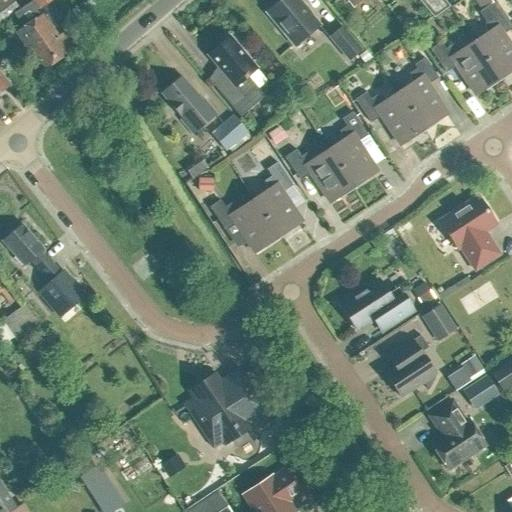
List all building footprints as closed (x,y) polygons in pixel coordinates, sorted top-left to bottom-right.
[(0,20),(20,5),(16,0),(8,0),(0,6),(0,20)] [(57,36),(42,13),(39,15),(36,10),(39,8),(39,9),(52,0),(31,0),(32,1),(13,14),(22,28),(15,33),(27,51),(30,48),(44,68),(65,54),(64,54),(72,48),(62,33),(57,36)] [(293,46),(319,25),(297,0),(280,0),(265,13),(293,46)] [(417,0),(434,19),(449,7),(443,0),(417,0)] [(473,0),(473,1),(480,11),(478,12),(485,23),(484,23),(485,33),(473,42),(498,80),(511,70),(511,50),(502,35),(511,27),(494,1),(492,3),(489,0),(473,0)] [(436,36),(428,25),(415,34),(422,45),(436,36)] [(327,38),(348,63),(362,51),(341,26),(327,38)] [(229,36),(206,55),(216,67),(215,68),(208,79),(239,116),(262,96),(246,77),(256,68),(247,58),(249,56),(240,45),(238,47),(229,36)] [(498,80),(473,42),(460,50),(451,45),(444,50),(439,43),(429,50),(444,73),(455,66),(474,96),(498,80)] [(364,51),(357,56),(362,62),(369,57),(364,51)] [(410,83),(397,92),(423,130),(446,114),(427,85),(437,78),(424,58),(413,65),(416,69),(409,74),(410,83)] [(201,101),(180,77),(160,94),(181,119),(179,120),(191,134),(215,114),(203,100),(201,101)] [(335,85),(323,93),(333,106),(344,98),(335,85)] [(423,130),(397,92),(385,101),(376,95),(369,100),(364,93),(354,100),(369,123),(380,116),(399,146),(423,130)] [(340,141),(327,150),(352,188),(376,172),(356,142),(367,136),(351,112),(341,119),(345,127),(338,131),(340,141)] [(209,134),(225,152),(227,150),(230,153),(248,137),(245,134),(246,134),(231,116),(209,134)] [(264,147),(280,139),(274,127),(258,135),(264,147)] [(114,154),(123,147),(116,137),(107,144),(114,154)] [(235,161),(243,172),(268,153),(259,142),(235,161)] [(352,188),(327,150),(314,158),(306,153),(299,157),(294,150),(284,157),(299,181),(309,174),(329,203),(352,188)] [(265,191),(252,200),(277,238),(301,222),(281,193),(292,186),(276,162),(265,170),(270,177),(263,181),(265,191)] [(212,192),(213,178),(197,178),(197,192),(212,192)] [(477,197),(438,222),(456,249),(458,247),(474,271),(499,255),(483,231),(494,224),(477,197)] [(277,238),(252,200),(239,208),(231,203),(224,208),(219,200),(208,208),(224,231),(234,224),(254,253),(277,238)] [(21,225),(1,242),(23,266),(30,260),(33,263),(32,264),(44,277),(48,283),(37,293),(59,317),(83,296),(61,272),(60,273),(55,267),(41,250),(42,249),(21,225)] [(354,288),(348,295),(350,297),(339,304),(356,331),(371,321),(379,333),(412,312),(401,294),(400,295),(396,289),(387,295),(377,280),(364,288),(363,285),(354,288)] [(422,307),(434,299),(424,283),(412,291),(422,307)] [(440,304),(421,317),(437,342),(456,330),(440,304)] [(42,333),(23,305),(0,321),(19,349),(42,333)] [(398,397),(434,373),(420,352),(427,348),(419,335),(387,357),(394,368),(384,374),(398,397)] [(474,355),(459,365),(468,380),(484,370),(474,355)] [(511,356),(489,372),(502,392),(511,385),(511,356)] [(191,399),(183,405),(212,448),(221,442),(223,446),(251,427),(249,424),(267,412),(238,368),(220,380),(215,373),(186,392),(191,399)] [(498,395),(485,375),(461,391),(474,410),(498,395)] [(441,436),(429,444),(447,470),(484,446),(467,419),(464,421),(451,400),(427,416),(441,436)] [(176,455),(160,465),(169,478),(185,468),(176,455)] [(304,459),(292,466),(271,480),(269,478),(244,495),(255,511),(291,511),(285,502),(318,480),(304,459)] [(149,461),(138,466),(149,488),(159,483),(149,461)] [(511,461),(503,467),(511,480),(511,479),(511,461)] [(65,496),(71,479),(58,474),(52,491),(65,496)] [(230,511),(216,491),(185,511),(230,511)]
